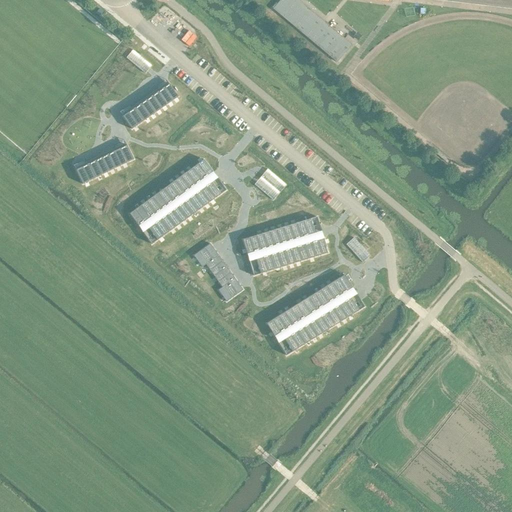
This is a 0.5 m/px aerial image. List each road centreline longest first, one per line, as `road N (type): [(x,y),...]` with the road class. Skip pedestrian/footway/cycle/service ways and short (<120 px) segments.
road 1 (residential): [(122,0),(156,38),(376,224),(390,259)]
road 2 (unknown): [(511,328),(468,292),(279,511)]
